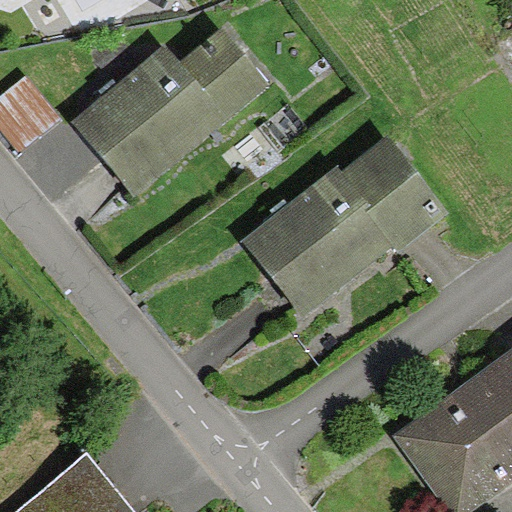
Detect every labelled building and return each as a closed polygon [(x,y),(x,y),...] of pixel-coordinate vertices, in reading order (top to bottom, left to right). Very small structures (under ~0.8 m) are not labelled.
[(166,53),(75,126),(135,199),(269,89),(223,33),(179,69),(166,53)] [(511,59),(511,34),(500,42),(511,59)] [(27,80),(0,101),(0,128),(19,153),(60,121),(27,80)] [(449,218),(390,143),(345,179),(338,171),(244,245),(303,320),(392,250),(398,258),(449,218)] [(511,363),(404,440),(455,511),(466,511),(511,480),(511,363)] [(28,511),(126,511),(88,464),(28,511)]
